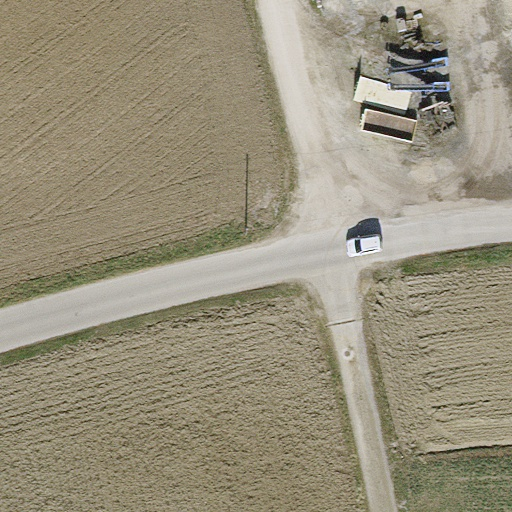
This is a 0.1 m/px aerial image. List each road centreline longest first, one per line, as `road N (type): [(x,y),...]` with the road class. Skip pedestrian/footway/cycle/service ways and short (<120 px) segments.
road 1 (unclassified): [(511,235),(335,251),(0,342)]
road 2 (track): [(389,511),(335,251)]
